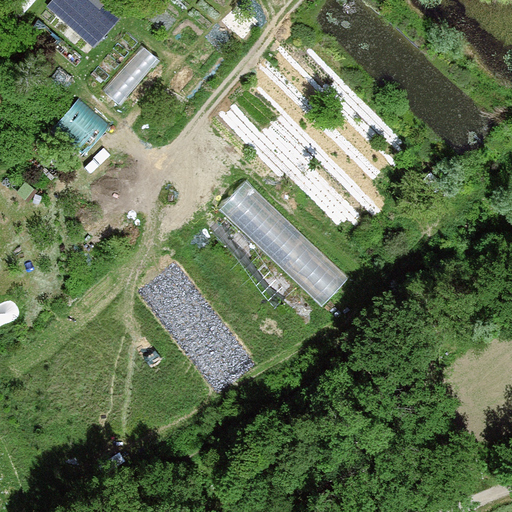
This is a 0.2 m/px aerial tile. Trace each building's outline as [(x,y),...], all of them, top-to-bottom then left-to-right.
[(125,13),(111,0),(52,0),(46,7),(91,49),(125,13)] [(148,43),(105,85),(120,101),(163,58),(148,43)] [(86,153),(113,124),(84,96),(56,124),(86,153)] [(323,306),(353,272),(247,178),(211,217),(278,276),(283,271),(323,306)] [(107,461),(170,421),(129,354),(65,393),(107,461)]
